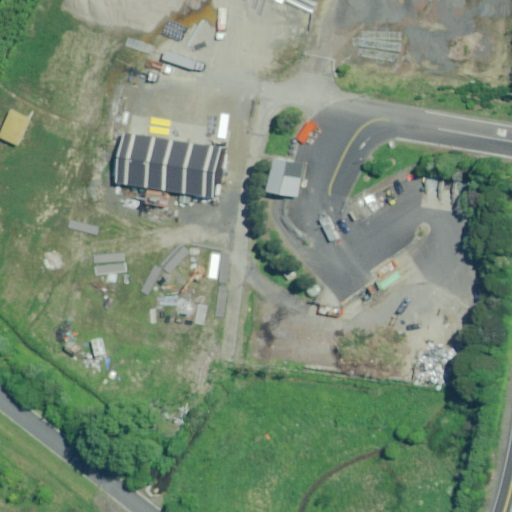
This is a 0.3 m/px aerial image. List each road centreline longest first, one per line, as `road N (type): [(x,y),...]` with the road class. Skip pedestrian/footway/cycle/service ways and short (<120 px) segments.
road 1 (track): [(0,387),(160,511)]
road 2 (residential): [(388,121),(329,117),(305,133),(313,171),(327,174),(353,131)]
road 3 (residential): [(388,121),(511,142)]
